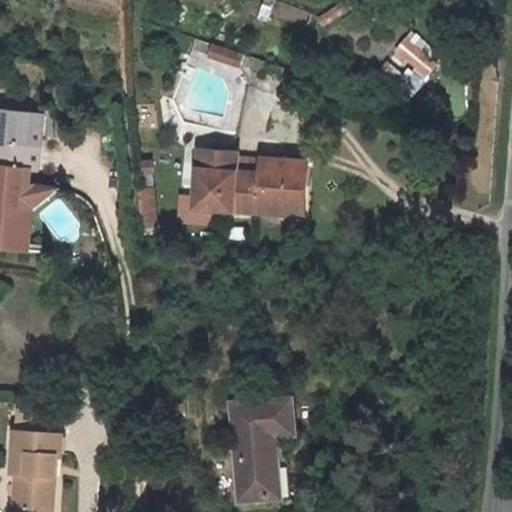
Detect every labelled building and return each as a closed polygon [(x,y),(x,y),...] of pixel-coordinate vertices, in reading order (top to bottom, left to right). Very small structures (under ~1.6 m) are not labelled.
[(354,8),(348,0),(344,0),(316,18),(322,28),(354,8)] [(494,20),(487,19),(486,29),(493,30),(494,20)] [(421,53),(425,48),(409,34),(405,39),(421,53)] [(421,53),(405,39),(395,51),(419,71),(426,77),(436,66),(421,53)] [(234,52),(211,44),(207,57),(230,64),(234,52)] [(379,70),(403,91),(419,71),(395,51),(379,70)] [(244,55),(234,52),(230,64),(239,67),(244,55)] [(33,169),(40,170),(43,146),(0,140),(0,248),(39,252),(40,245),(32,244),(25,244),(31,184),(33,169)] [(302,216),(306,163),(238,158),(238,154),(223,153),(216,152),(200,151),(195,208),(259,213),(302,216)] [(152,173),(151,162),(141,163),(142,174),(152,173)] [(302,216),(309,217),(312,163),(306,163),(302,216)] [(39,185),(40,170),(33,169),(31,184),(39,185)] [(35,206),(58,187),(39,185),(31,184),(25,244),(32,244),(35,206)] [(139,190),(141,230),(156,229),(153,188),(139,190)] [(308,226),(309,217),(302,216),(259,213),(258,223),(308,226)] [(294,399),(234,403),(242,500),(281,498),(282,498),(277,436),(288,435),(297,434),(294,399)] [(18,473),(16,511),(37,511),(53,511),(57,457),(63,457),(64,436),(62,436),(63,416),(20,413),(18,433),(15,432),(13,473),(18,473)] [(282,498),(281,498),(282,503),(284,503),(289,500),(292,498),(292,494),(288,435),(277,436),(282,498)]
